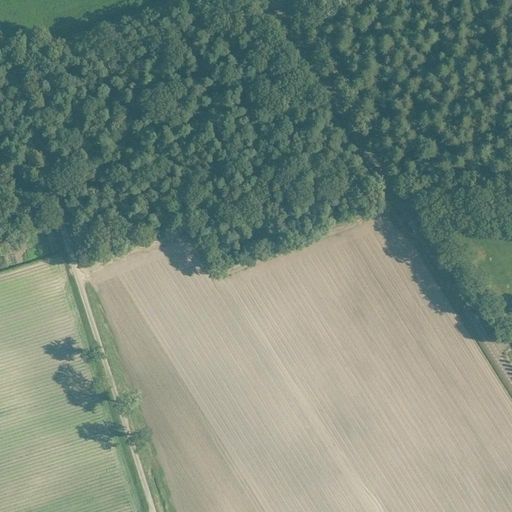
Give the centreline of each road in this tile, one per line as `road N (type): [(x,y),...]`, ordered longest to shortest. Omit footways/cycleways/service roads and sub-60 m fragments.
road 1 (unclassified): [(150,511),(12,69)]
road 2 (tertiary): [(392,196),(266,0)]
road 3 (unclassified): [(511,388),(392,196)]
road 4 (unclassified): [(12,69),(186,0)]
road 5 (tertiary): [(392,196),(511,197)]
